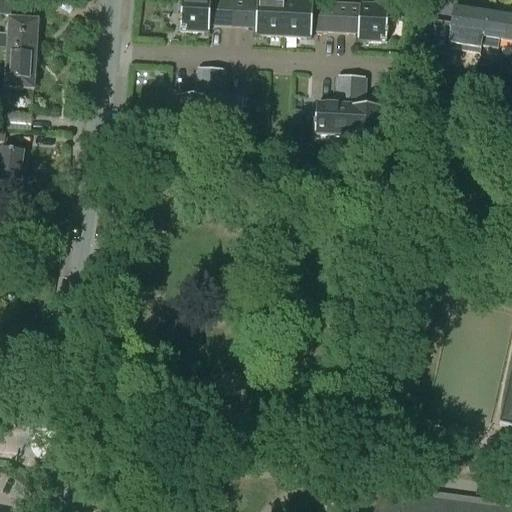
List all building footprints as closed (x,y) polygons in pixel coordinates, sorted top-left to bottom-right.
[(0,49),(7,50),(36,52),(37,23),(26,23),(27,0),(0,0),(0,17),(9,18),(8,37),(0,36),(0,49)] [(233,2),(193,0),(181,0),(181,14),(180,24),(179,24),(179,28),(180,28),(180,34),(203,35),(209,36),(209,27),(232,28),(233,2)] [(284,5),(233,2),(232,28),(255,30),(254,38),(260,38),(283,40),(284,5)] [(336,8),(284,5),(283,40),(305,41),(311,41),(311,33),(334,34),(336,8)] [(388,11),(336,8),(334,34),(357,35),(357,44),(385,45),(386,39),(387,39),(387,35),(386,35),(386,25),(387,25),(388,11)] [(433,28),(432,55),(447,58),(448,51),(479,56),(480,49),(486,16),(454,11),(450,30),(433,28)] [(511,20),(486,16),(480,49),(497,52),(499,43),(511,45),(511,60),(509,77),(511,77),(511,20)] [(36,52),(7,50),(4,90),(4,91),(5,92),(5,91),(33,93),(36,52)] [(207,131),(210,72),(197,71),(195,102),(175,101),(173,123),(174,123),(173,129),(180,129),(180,131),(184,131),(184,130),(207,131)] [(222,103),(224,73),(210,72),(207,131),(234,133),(234,132),(241,132),(241,126),(243,126),(243,123),(242,123),(243,104),(222,103)] [(348,139),(351,80),(337,79),(335,109),(315,108),(314,127),(313,126),(313,130),(314,130),(314,137),(321,137),(348,139)] [(363,111),(365,81),(351,80),(348,139),(371,140),(371,141),(374,142),(375,140),(381,140),(382,134),(383,112),(363,111)] [(450,91),(448,103),(473,107),(475,95),(450,91)] [(302,112),(293,111),(292,127),(301,127),(302,112)] [(8,189),(18,191),(18,190),(23,190),(25,171),(21,171),(23,155),(0,152),(0,151),(0,199),(7,200),(8,189)] [(511,368),(498,428),(511,431),(511,368)] [(511,511),(499,510),(498,509),(499,504),(498,504),(497,509),(496,510),(471,506),(470,505),(470,500),(469,500),(468,505),(467,506),(442,503),(441,501),(442,496),(440,496),(440,502),(439,502),(414,499),(413,498),(413,493),(412,492),(411,498),(410,498),(385,495),(385,494),(384,493),(385,489),(384,489),(383,494),(381,494),(381,496),(383,497),(380,511),(511,511)]
